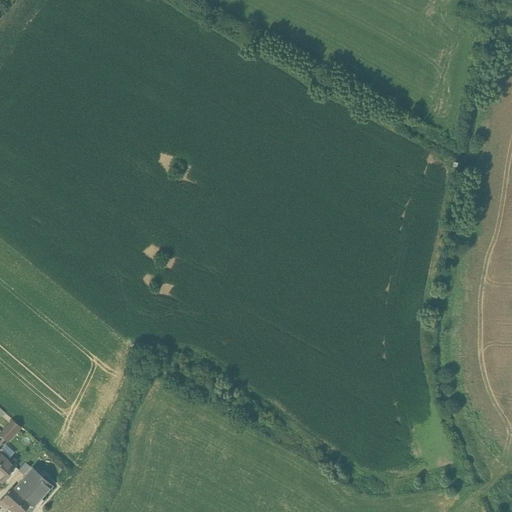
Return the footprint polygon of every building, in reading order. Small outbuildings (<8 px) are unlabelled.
[(0,415),(6,420),(10,416),(0,407),(0,415)] [(13,420),(1,434),(8,440),(20,427),(13,420)] [(4,443),(1,447),(10,455),(13,451),(4,443)] [(8,459),(0,452),(0,479),(1,481),(13,467),(6,462),(8,459)] [(21,476),(29,467),(24,463),(17,472),(21,476)] [(21,476),(12,487),(30,502),(35,507),(51,485),(29,467),(21,476)] [(21,511),(30,502),(12,487),(0,500),(0,503),(5,508),(7,506),(14,511),(21,511)] [(30,502),(21,511),(29,511),(35,507),(30,502)]
